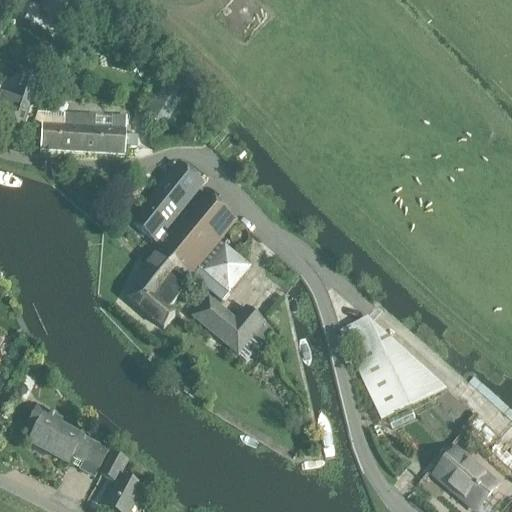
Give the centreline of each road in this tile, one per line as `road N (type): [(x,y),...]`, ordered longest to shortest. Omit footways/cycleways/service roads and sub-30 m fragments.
road 1 (unclassified): [(402,511),(361,457),(321,301),(305,272),(203,159),(38,163),(0,152)]
road 2 (track): [(511,355),(142,0)]
